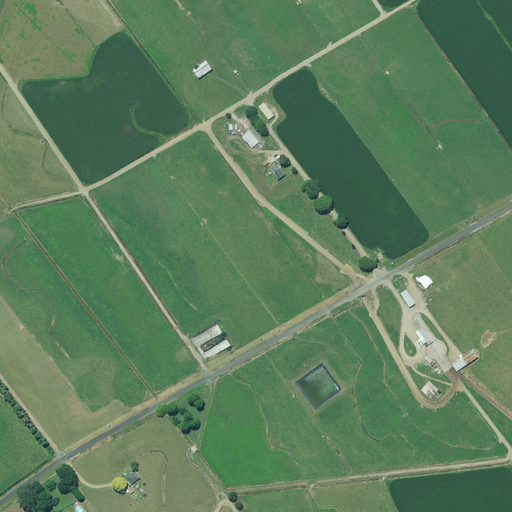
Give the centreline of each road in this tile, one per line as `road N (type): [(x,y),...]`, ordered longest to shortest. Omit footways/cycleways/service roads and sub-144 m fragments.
road 1 (unclassified): [(0,503),(75,451),(511,205)]
road 2 (track): [(206,124),(256,196),(350,273),(419,399),(437,405),(455,384),(438,351)]
